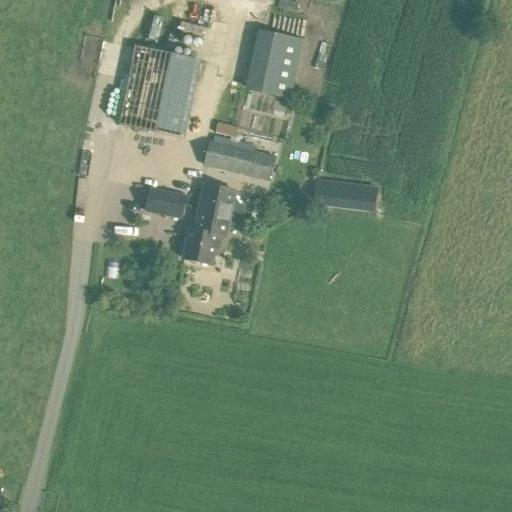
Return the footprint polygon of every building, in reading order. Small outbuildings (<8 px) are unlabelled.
[(263,0),(260,17),(286,22),(290,0),(263,0)] [(147,36),(129,33),(115,114),(182,125),(201,17),(168,11),(167,15),(151,12),(147,36)] [(211,114),(209,125),(227,129),(229,118),(211,114)] [(210,143),(204,168),(269,183),(275,158),(255,153),(256,147),(214,137),(213,143),(210,143)] [(375,216),(378,190),(319,183),(316,208),(375,216)] [(192,229),(186,259),(212,265),(215,249),(219,249),(223,234),(228,235),(237,191),(205,185),(196,230),(192,229)] [(152,189),(147,211),(182,218),(187,197),(152,189)]
